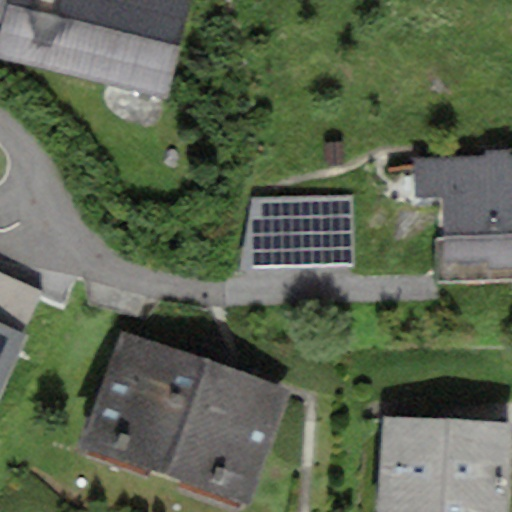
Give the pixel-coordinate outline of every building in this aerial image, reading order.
[(204,0),(0,0),(0,24),(4,26),(0,44),(0,58),(181,101),(204,0)] [(511,169),(442,170),(443,280),(511,279),(511,169)] [(350,193),(250,195),(252,278),(352,276),(350,193)] [(0,395),(24,338),(0,328),(0,395)] [(302,400),(139,345),(101,457),(265,511),(302,400)] [(511,511),(511,434),(394,427),(388,511),(511,511)]
